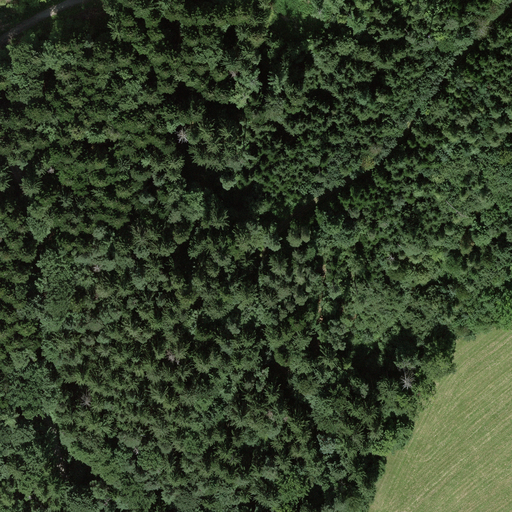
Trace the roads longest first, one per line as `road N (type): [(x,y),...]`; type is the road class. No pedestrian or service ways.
road 1 (track): [(49,421),(126,462),(159,470),(223,476),(296,470),(317,459),(327,440),(323,414),(250,317),(267,259),(310,202),(385,154),(466,50),(511,7)]
road 2 (track): [(0,424),(46,411),(48,264),(0,126)]
road 3 (track): [(152,0),(0,51)]
